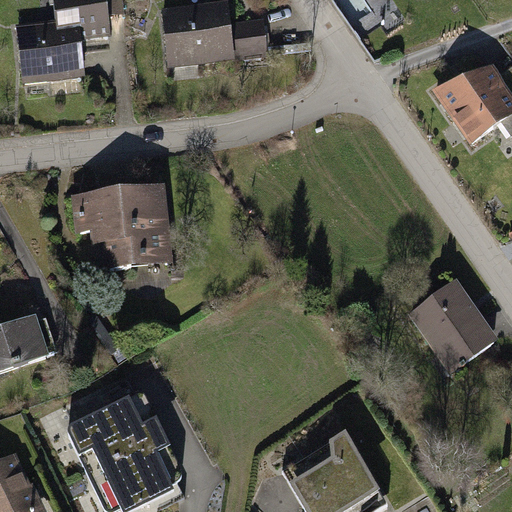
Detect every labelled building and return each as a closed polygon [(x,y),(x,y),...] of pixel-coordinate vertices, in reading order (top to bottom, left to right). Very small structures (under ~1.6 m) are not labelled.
[(53,0),(57,23),(16,28),(23,88),(86,81),(81,45),(112,42),(106,0),(53,0)] [(228,6),(163,12),(169,71),(235,65),(235,62),(231,24),(228,6)] [(265,22),(231,24),(235,62),(269,59),(265,22)] [(433,96),(469,149),(511,119),(511,105),(487,73),(433,96)] [(160,198),(72,204),(74,235),(87,234),(89,272),(164,267),(160,198)] [(456,279),(407,312),(449,374),(498,341),(456,279)] [(37,316),(0,328),(0,381),(54,364),(37,316)] [(64,436),(101,511),(120,511),(179,483),(138,400),(64,436)] [(339,434),(274,471),(297,511),(371,511),(381,507),(339,434)] [(53,511),(10,447),(0,454),(0,511),(53,511)]
